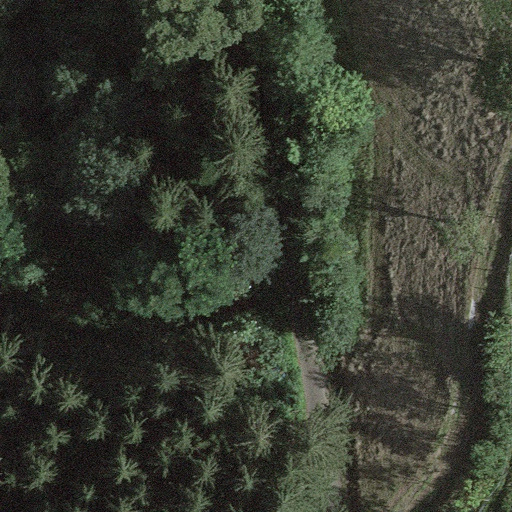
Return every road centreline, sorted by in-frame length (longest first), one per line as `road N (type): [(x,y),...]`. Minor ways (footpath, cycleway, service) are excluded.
road 1 (track): [(331,511),(312,353),(273,146),(233,0)]
road 2 (track): [(415,511),(471,414),(496,245),(511,194)]
